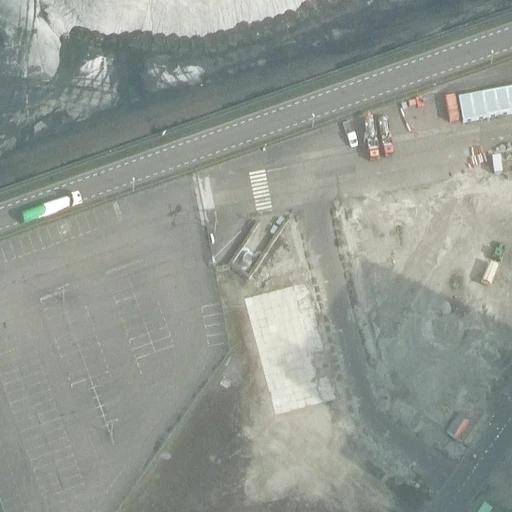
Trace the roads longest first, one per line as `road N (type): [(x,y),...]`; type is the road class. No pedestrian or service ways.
road 1 (unclassified): [(511,38),(0,218)]
road 2 (unknown): [(428,511),(428,497),(390,440),(341,310),(331,216),(337,196),(364,169)]
